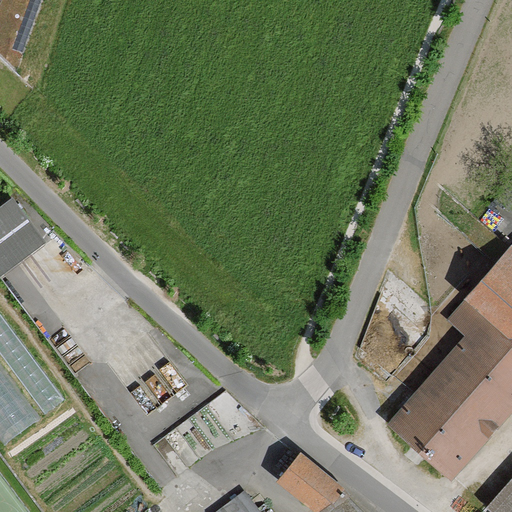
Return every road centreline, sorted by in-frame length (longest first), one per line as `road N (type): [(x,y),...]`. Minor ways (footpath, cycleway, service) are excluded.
road 1 (unclassified): [(282,416),(407,511)]
road 2 (unknown): [(294,425),(256,462),(305,511)]
